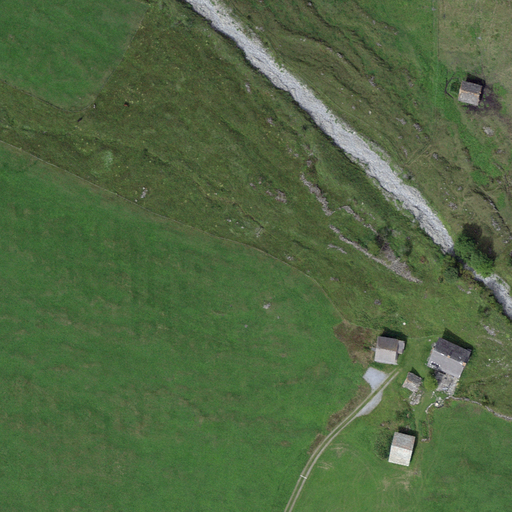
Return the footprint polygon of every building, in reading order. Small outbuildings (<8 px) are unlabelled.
[(483,91),(462,85),(457,102),(478,108),(483,91)] [(399,344),(378,341),(374,365),(396,368),(399,344)] [(473,354),(440,341),(430,367),(463,379),(473,354)] [(422,382),(409,376),(403,388),(416,394),(422,382)] [(416,441),(395,437),(389,466),(410,470),(416,441)]
